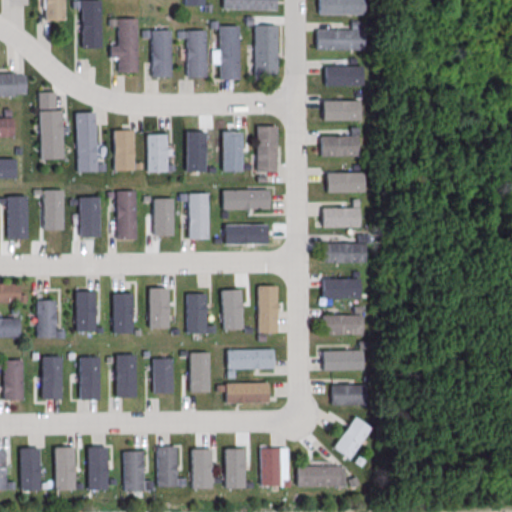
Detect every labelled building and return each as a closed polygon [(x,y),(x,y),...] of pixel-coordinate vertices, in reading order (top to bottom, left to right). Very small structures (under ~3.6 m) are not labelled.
[(44,0),(44,20),(63,20),(63,0),(44,0)] [(81,48),(100,48),(100,0),(81,0),(81,48)] [(222,0),(222,9),(276,9),(275,0),(222,0)] [(363,0),(317,0),(318,14),(363,14),(363,0)] [(136,19),(117,19),(117,46),(110,46),(110,59),(117,59),(117,73),(136,73),(136,19)] [(254,79),(276,79),(276,24),(254,24),(254,79)] [(238,25),(219,25),(219,80),(238,80),(238,25)] [(315,29),(315,49),(364,49),(364,29),(315,29)] [(169,77),(169,30),(150,30),(150,77),(169,77)] [(186,78),(205,78),(205,30),(186,30),(186,78)] [(25,74),(0,73),(0,96),(25,96),(25,74)] [(55,111),(55,92),(39,93),(39,159),(61,159),(61,111),(55,111)] [(95,113),(76,113),(76,172),(95,172),(95,113)] [(0,138),(12,138),(12,118),(0,118),(0,138)] [(276,127),(256,127),(256,172),(276,172),(276,127)] [(112,131),(112,170),(133,170),(133,131),(112,131)] [(146,136),(146,173),(166,173),(166,136),(146,136)] [(319,137),(319,157),(357,157),(357,137),(319,137)] [(62,235),(62,181),(42,181),(42,248),(52,248),(52,235),(62,235)] [(268,190),(221,190),(221,210),(268,210),(268,190)] [(115,191),(115,239),(135,239),(135,191),(115,191)] [(207,193),(187,193),(187,239),(207,239),(207,193)] [(358,228),(358,208),(320,208),(320,228),(358,228)] [(322,262),(364,262),(364,243),(322,243),(322,262)] [(0,283),(0,303),(19,303),(19,284),(0,283)] [(276,331),(276,286),(257,286),(257,331),(276,331)] [(205,294),(186,294),(186,333),(205,333),(205,294)] [(55,338),(55,301),(35,301),(35,338),(55,338)] [(321,334),(361,334),(361,315),(321,315),(321,334)] [(0,337),(18,337),(18,318),(0,317),(0,337)] [(226,369),(273,369),(273,350),(226,350),(226,369)] [(361,370),(361,350),(322,350),(322,370),(361,370)] [(21,360),(2,360),(2,400),(21,400),(21,360)] [(268,402),(268,383),(225,383),(225,402),(268,402)] [(330,405),(365,405),(365,385),(330,385),(330,405)] [(350,458),(370,427),(353,416),(333,448),(350,458)] [(175,446),(156,446),(156,486),(175,486),(175,446)] [(287,448),(260,448),(260,484),(287,484),(287,448)] [(224,486),(243,486),(243,450),(224,450),(224,486)] [(142,451),(122,451),(122,490),(142,490),(142,451)] [(344,485),(344,465),(295,465),(295,485),(344,485)]
